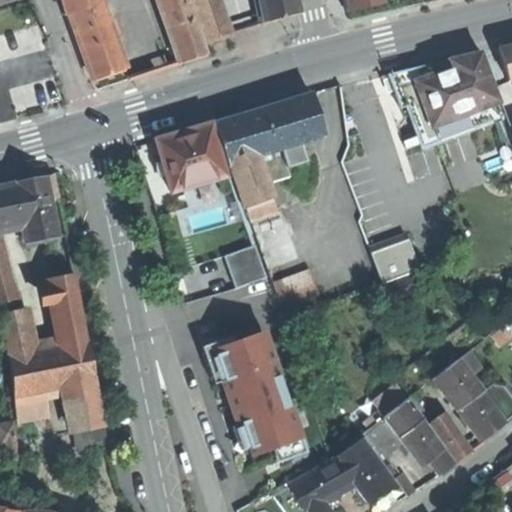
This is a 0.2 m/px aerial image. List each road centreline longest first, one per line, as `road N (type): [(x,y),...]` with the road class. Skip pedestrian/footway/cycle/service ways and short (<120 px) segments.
road 1 (tertiary): [(327,56),(87,126)]
road 2 (residential): [(214,511),(158,328),(127,305)]
road 3 (residential): [(127,305),(171,511)]
road 4 (tertiary): [(511,13),(327,56)]
road 5 (residential): [(87,126),(127,305)]
road 6 (residential): [(47,0),(87,126)]
road 7 (residential): [(511,436),(412,511)]
